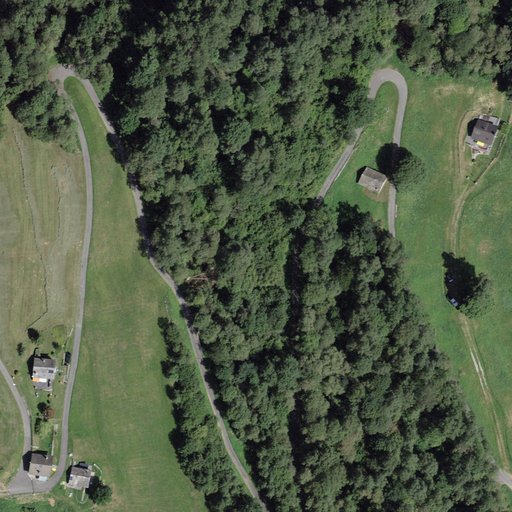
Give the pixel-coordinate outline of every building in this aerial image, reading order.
[(506,130),(484,123),(477,145),(500,152),(506,130)] [(390,180),(371,172),(365,187),(384,195),(390,180)] [(56,362),(35,360),(33,379),(54,381),(56,362)] [(54,459),(32,456),(29,475),(50,479),(54,459)] [(92,472),(72,468),(68,486),(88,490),(92,472)]
